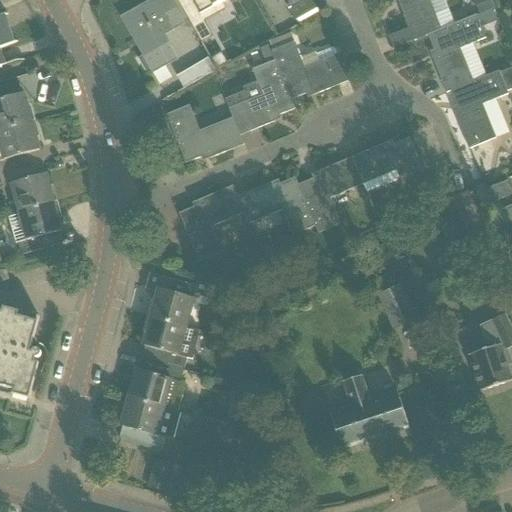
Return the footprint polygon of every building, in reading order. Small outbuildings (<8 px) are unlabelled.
[(150,70),(153,75),(179,60),(165,36),(185,25),(178,12),(170,0),(158,0),(157,1),(156,0),(154,0),(123,18),(142,51),(140,52),(142,56),(138,59),(145,72),(150,70)] [(176,0),(193,29),(204,22),(200,16),(222,3),(227,0),(176,0)] [(282,0),(296,22),(320,7),(315,0),(282,0)] [(402,0),(405,6),(401,7),(411,34),(414,42),(428,36),(427,36),(441,30),(434,13),(428,0),(402,0)] [(0,69),(1,70),(2,67),(6,65),(0,49),(18,42),(7,14),(0,16),(0,69)] [(441,30),(427,36),(428,36),(436,58),(432,59),(446,94),(451,92),(473,83),(460,49),(485,39),(479,24),(476,16),(456,24),(441,30)] [(290,34),(270,43),(274,52),(271,53),(274,62),(275,62),(291,102),(292,102),(313,93),(314,96),(349,82),(338,55),(335,47),(317,55),(319,62),(304,68),(301,59),(294,43),(290,34)] [(228,64),(221,53),(210,59),(216,70),(228,64)] [(240,137),(241,136),(274,123),(273,119),(295,110),(292,102),(291,102),(275,62),(274,62),(252,71),(256,83),(242,88),(244,93),(225,100),(229,110),(233,120),(233,119),(240,137)] [(455,115),(469,150),(496,139),(483,106),(509,96),(507,93),(511,90),(511,68),(499,74),(499,72),(473,83),(451,92),(459,114),(455,115)] [(0,131),(31,123),(23,94),(22,94),(19,82),(0,87),(0,131)] [(166,116),(186,164),(208,155),(210,159),(244,145),(241,136),(240,137),(233,119),(233,120),(199,133),(189,107),(166,116)] [(0,175),(41,164),(37,152),(39,151),(31,123),(0,131),(0,175)] [(400,180),(407,197),(430,187),(410,138),(387,148),(386,144),(352,158),(363,185),(367,194),(400,180)] [(315,227),(318,234),(341,225),(330,199),(363,185),(352,158),(318,173),(320,176),(298,185),(298,186),(314,227),(315,227)] [(12,185),(20,213),(54,204),(45,175),(44,175),(41,164),(0,175),(0,178),(3,188),(12,185)] [(282,211),(293,236),(314,227),(298,186),(298,185),(295,178),(273,188),(271,183),(238,198),(244,214),(249,225),(282,211)] [(477,194),(482,207),(511,194),(511,188),(509,181),(477,194)] [(178,214),(199,263),(222,253),(211,228),(244,214),(238,198),(233,187),(199,201),(201,205),(178,214)] [(453,200),(466,227),(481,219),(468,193),(453,200)] [(61,232),(54,204),(20,213),(28,241),(18,244),(21,256),(63,244),(60,232),(61,232)] [(0,272),(0,283),(9,280),(6,271),(0,272)] [(160,290),(151,319),(160,321),(167,323),(185,328),(193,299),(196,287),(190,285),(171,280),(168,292),(160,290)] [(378,296),(393,331),(416,321),(401,285),(394,288),(390,280),(377,285),(381,294),(378,296)] [(34,363),(36,359),(37,359),(38,358),(39,358),(40,357),(40,356),(40,355),(40,354),(40,353),(39,352),(39,351),(37,350),(36,350),(34,351),(33,351),(32,352),(32,353),(30,352),(39,318),(0,307),(0,386),(14,390),(13,395),(29,400),(39,364),(34,363)] [(488,350),(468,357),(474,373),(481,392),(511,381),(504,359),(509,357),(507,350),(511,347),(511,328),(506,315),(492,321),(501,340),(487,346),(488,350)] [(149,361),(183,371),(187,359),(192,360),(199,332),(151,319),(143,347),(152,349),(149,361)] [(163,408),(178,412),(185,385),(180,383),(183,371),(149,361),(146,373),(138,370),(129,399),(163,408)] [(329,416),(341,451),(409,428),(398,393),(369,403),(361,378),(343,384),(352,408),(329,416)] [(126,442),(162,452),(166,439),(173,442),(181,413),(178,412),(163,408),(129,399),(121,427),(130,430),(126,442)] [(234,425),(261,433),(253,406),(234,425)] [(153,472),(149,488),(165,493),(169,476),(153,472)] [(173,480),(168,496),(180,500),(183,491),(185,484),(173,480)]
